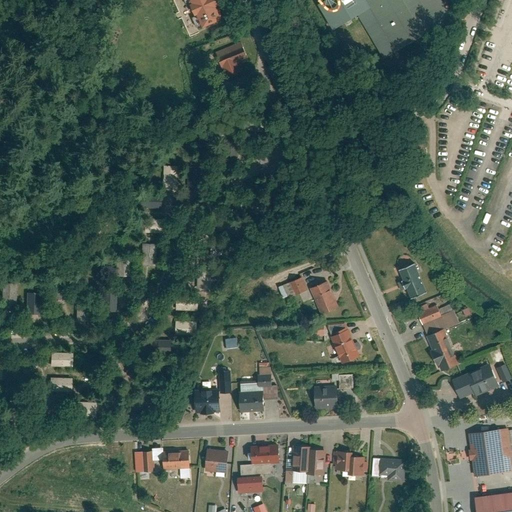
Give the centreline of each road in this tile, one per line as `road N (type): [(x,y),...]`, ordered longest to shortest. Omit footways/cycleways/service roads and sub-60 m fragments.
road 1 (residential): [(417,418),(72,439),(0,476)]
road 2 (residential): [(0,340),(120,332),(163,277),(206,200),(279,146)]
road 3 (unclassified): [(305,146),(417,418)]
road 4 (unclassified): [(472,0),(431,94),(305,146)]
road 5 (unclassified): [(244,0),(305,146)]
